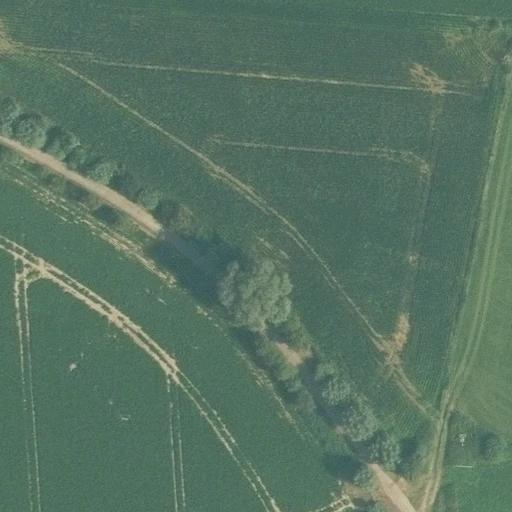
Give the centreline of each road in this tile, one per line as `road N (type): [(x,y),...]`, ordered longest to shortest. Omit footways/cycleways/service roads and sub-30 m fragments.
road 1 (track): [(511,0),(482,4),(462,365),(424,511)]
road 2 (track): [(0,133),(156,222),(281,337),(377,469)]
